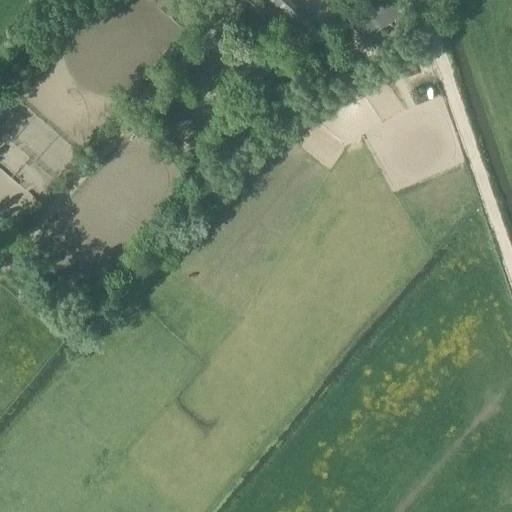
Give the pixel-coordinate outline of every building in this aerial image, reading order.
[(257,0),(291,26),(303,11),(289,0),(257,0)] [(372,34),(405,12),(397,0),(363,0),(354,7),(372,34)] [(267,71),(282,54),(276,49),(261,66),(267,71)] [(245,99),(259,82),(250,75),(236,91),(245,99)] [(222,126),(237,108),(228,101),(213,119),(222,126)] [(194,153),(208,136),(201,130),(186,146),(194,153)]
